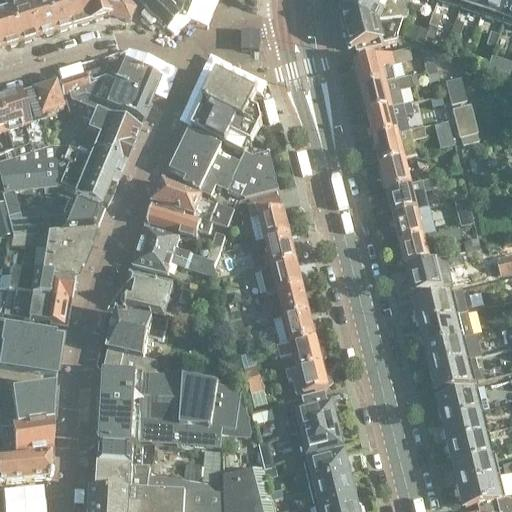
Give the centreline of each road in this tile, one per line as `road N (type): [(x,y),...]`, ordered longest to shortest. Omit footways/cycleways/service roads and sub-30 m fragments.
road 1 (secondary): [(411,511),(291,24)]
road 2 (residential): [(184,60),(86,318),(66,511)]
road 3 (residential): [(0,79),(124,39),(184,60)]
